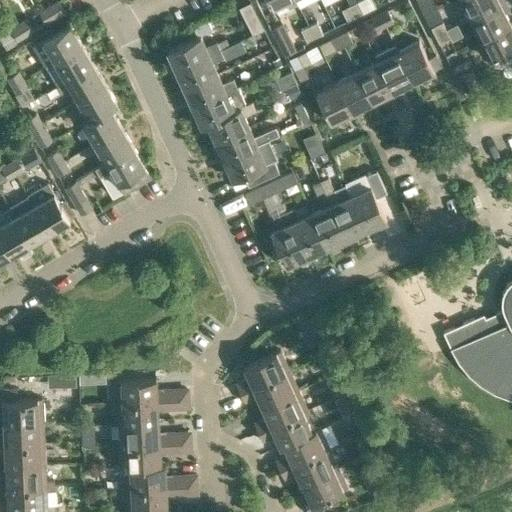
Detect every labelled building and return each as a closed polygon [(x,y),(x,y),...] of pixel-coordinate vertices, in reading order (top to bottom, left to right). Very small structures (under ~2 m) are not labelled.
[(66,11),(59,0),(55,0),(38,11),(46,23),(66,11)] [(356,1),(349,4),(355,15),(363,11),(357,0),(356,1)] [(462,0),(470,16),(502,0),(462,0)] [(505,0),(502,0),(470,16),(480,37),(510,22),(504,10),(509,8),(505,0)] [(250,1),(239,6),(252,33),(264,28),(250,1)] [(355,15),(349,4),(341,8),(347,20),(355,15)] [(388,9),(380,13),(385,24),(393,20),(388,9)] [(385,24),(380,13),(371,17),(377,28),(385,24)] [(26,18),(17,23),(25,35),(33,30),(26,18)] [(317,20),(309,24),(314,36),(322,32),(317,20)] [(431,26),(435,34),(446,28),(442,20),(431,26)] [(283,22),(270,29),(284,55),(297,49),(283,22)] [(511,25),(510,22),(480,37),(495,65),(501,68),(511,61),(511,54),(511,53),(511,25)] [(25,35),(17,23),(9,28),(17,40),(25,35)] [(43,39),(55,59),(82,43),(70,23),(43,39)] [(314,36),(309,24),(301,28),(306,40),(314,36)] [(446,28),(435,34),(439,42),(450,37),(446,28)] [(347,29),(339,33),(345,45),(353,40),(347,29)] [(345,45),(339,33),(330,37),(337,49),(345,45)] [(168,62),(172,70),(179,66),(220,48),(217,42),(216,40),(205,45),(200,34),(166,49),(172,61),(168,62)] [(229,45),(226,38),(217,42),(220,48),(220,49),(229,45)] [(419,38),(398,49),(413,79),(424,73),(427,77),(436,73),(419,38)] [(55,59),(66,79),(94,62),(82,43),(55,59)] [(374,53),(377,59),(395,94),(403,89),(401,85),(413,79),(398,49),(395,43),(374,53)] [(179,66),(172,70),(175,77),(179,75),(184,87),(217,72),(212,61),(224,56),(220,49),(220,48),(179,66)] [(305,50),(297,54),(303,65),(311,61),(305,50)] [(435,69),(442,66),(435,53),(428,56),(435,69)] [(279,57),(278,57),(272,60),(275,67),(282,64),(279,57)] [(377,59),(357,69),(372,99),(384,93),(386,98),(395,94),(377,59)] [(451,67),(456,75),(455,75),(463,90),(478,82),(471,68),(467,70),(463,61),(451,67)] [(66,79),(56,84),(61,92),(71,87),(78,98),(105,82),(94,62),(66,79)] [(6,77),(11,85),(24,78),(19,69),(6,77)] [(357,69),(337,80),(354,114),(363,110),(360,105),(372,99),(357,69)] [(281,87),(297,80),(292,71),(277,78),(281,87)] [(217,72),(184,87),(188,97),(185,99),(189,107),(237,85),(233,77),(221,82),(217,72)] [(24,78),(11,85),(16,93),(28,86),(24,78)] [(354,114),(337,80),(316,90),(330,120),(343,114),(345,118),(354,114)] [(295,81),(286,86),(292,96),(301,92),(295,81)] [(105,82),(78,98),(89,118),(90,118),(109,106),(110,107),(117,102),(105,82)] [(237,85),(189,107),(192,114),(196,113),(201,124),(203,123),(203,122),(246,103),(237,85)] [(69,96),(48,114),(58,126),(79,108),(69,96)] [(203,122),(203,123),(207,130),(210,129),(215,140),(248,125),(243,114),(255,109),(251,101),(246,103),(203,122)] [(301,102),(294,105),(302,124),(310,120),(301,102)] [(90,118),(89,118),(83,122),(95,142),(121,126),(110,107),(109,106),(90,118)] [(24,119),(29,127),(42,120),(37,112),(24,119)] [(42,120),(29,127),(41,147),(53,140),(42,120)] [(248,125),(215,140),(220,151),(216,152),(220,160),(268,138),(279,134),(275,125),(253,135),(248,125)] [(121,126),(95,142),(105,161),(95,167),(96,169),(133,146),(121,126)] [(272,146),(268,138),(220,160),(223,167),(227,165),(232,178),(243,173),(263,164),(268,176),(279,171),(274,160),(277,158),(272,146)] [(324,151),(321,144),(308,149),(311,156),(324,151)] [(133,146),(96,169),(100,175),(110,169),(124,192),(151,176),(133,146)] [(47,158),(53,167),(66,160),(60,151),(47,158)] [(17,156),(9,161),(16,174),(24,169),(17,156)] [(66,160),(53,167),(57,175),(70,167),(66,160)] [(16,174),(9,161),(1,166),(8,179),(16,174)] [(361,188),(350,194),(365,226),(377,221),(378,224),(386,220),(365,174),(357,178),(361,188)] [(281,175),(272,179),(277,190),(286,186),(281,175)] [(328,176),(320,180),(346,238),(354,235),(353,232),(365,226),(350,194),(338,199),(334,188),(328,176)] [(77,179),(64,187),(80,213),(93,206),(77,179)] [(263,196),(277,190),(272,179),(249,189),(254,200),(263,196)] [(322,206),(311,211),(325,244),(338,239),(339,242),(346,238),(320,180),(313,183),(322,206)] [(54,191),(34,203),(50,230),(70,219),(54,191)] [(15,214),(14,215),(31,242),(50,230),(34,203),(29,196),(11,207),(15,214)] [(294,206),(286,210),(307,256),(315,253),(313,250),(325,244),(311,211),(299,217),(294,206)] [(278,213),(283,224),(270,230),(278,247),(282,254),(285,263),(298,257),(299,260),(307,256),(286,210),(278,213)] [(14,215),(0,223),(0,234),(11,254),(31,242),(14,215)] [(0,260),(11,254),(0,234),(0,260)] [(270,251),(273,258),(282,254),(278,247),(270,251)] [(502,304),(503,308),(485,317),(484,314),(444,332),(451,346),(459,360),(469,372),(481,383),(495,391),(509,396),(511,396),(511,276),(510,278),(506,282),(504,286),(502,290),(501,295),(501,300),(502,304)] [(55,288),(64,308),(78,302),(70,282),(55,288)] [(317,328),(312,316),(298,322),(304,334),(317,328)] [(236,382),(241,391),(290,369),(280,349),(244,365),(249,376),(236,382)] [(432,370),(439,359),(424,349),(417,359),(432,370)] [(290,369),(241,391),(245,401),(258,395),(262,405),(299,389),(290,369)] [(90,382),(90,371),(78,371),(78,372),(79,383),(90,382)] [(75,385),(75,372),(63,373),(64,386),(75,385)] [(116,378),(116,379),(118,401),(171,398),(185,397),(185,387),(157,388),(156,376),(116,378)] [(254,421),(259,431),(308,408),(299,389),(262,405),(267,415),(254,421)] [(0,409),(3,410),(3,422),(43,420),(42,397),(0,398),(0,409)] [(171,398),(118,401),(119,423),(159,421),(158,409),(172,408),(171,398)] [(308,408),(259,431),(263,440),(276,434),(281,445),(284,443),(317,428),(316,427),(308,408)] [(80,427),(80,418),(71,419),(72,427),(80,427)] [(0,432),(0,443),(44,441),(43,420),(3,422),(4,432),(0,432)] [(159,421),(119,423),(120,444),(174,442),(184,441),(184,430),(159,431),(159,421)] [(363,421),(362,421),(356,424),(359,432),(366,429),(363,421)] [(81,425),(81,436),(95,435),(94,424),(81,425)] [(276,459),(280,468),(329,446),(320,426),(316,427),(317,428),(284,443),(288,453),(276,459)] [(361,445),(371,440),(367,430),(366,431),(357,435),(361,445)] [(44,441),(0,443),(0,453),(5,453),(5,465),(53,463),(53,462),(45,462),(44,441)] [(174,442),(120,444),(121,465),(165,463),(161,463),(160,452),(174,452),(174,442)] [(329,446),(280,468),(284,478),(297,472),(302,482),(338,466),(329,446)] [(0,475),(0,486),(54,484),(54,480),(46,481),(45,465),(53,465),(53,463),(5,465),(6,475),(0,475)] [(165,463),(121,465),(121,466),(125,466),(126,487),(180,484),(180,473),(166,474),(165,463)] [(338,466),(302,482),(311,502),(307,504),(310,511),(315,511),(324,508),(320,499),(347,486),(338,466)] [(96,478),(96,486),(126,485),(125,477),(96,478)] [(375,495),(389,489),(385,480),(371,487),(375,495)] [(54,484),(0,486),(0,496),(7,496),(7,508),(10,508),(10,511),(47,511),(47,491),(55,491),(54,484)] [(180,484),(126,487),(128,509),(167,507),(167,495),(181,494),(180,484)]
